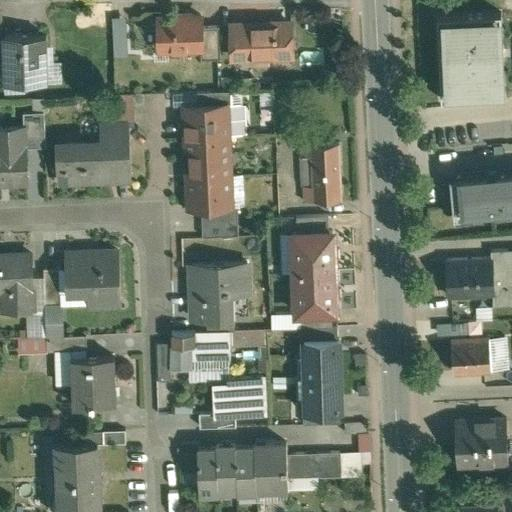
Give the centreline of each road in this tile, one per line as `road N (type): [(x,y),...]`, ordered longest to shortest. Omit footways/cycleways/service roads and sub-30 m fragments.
road 1 (tertiary): [(375,0),(400,511)]
road 2 (residential): [(163,511),(143,219),(0,216)]
road 3 (unknown): [(384,173),(511,160)]
